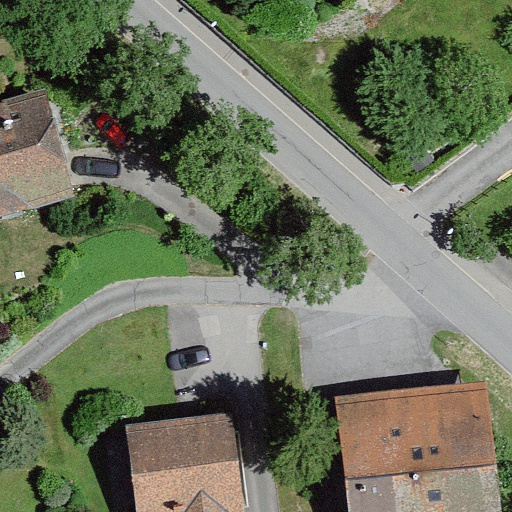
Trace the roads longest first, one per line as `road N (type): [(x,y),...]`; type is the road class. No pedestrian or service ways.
road 1 (residential): [(459,299),(233,309),(104,304),(0,385)]
road 2 (residential): [(120,0),(459,299)]
